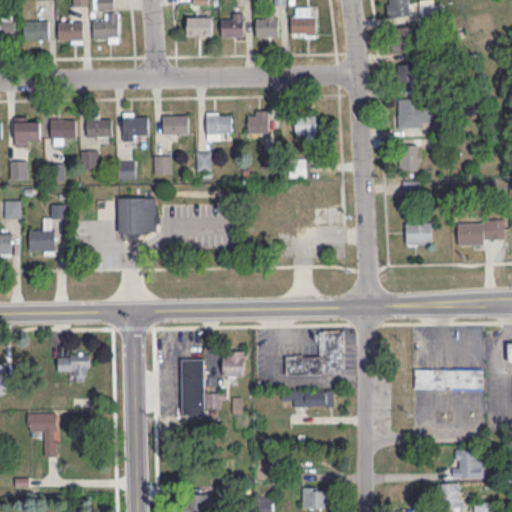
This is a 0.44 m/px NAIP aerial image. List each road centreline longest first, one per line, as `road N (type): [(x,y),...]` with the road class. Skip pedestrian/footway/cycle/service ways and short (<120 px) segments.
road 1 (tertiary): [(0,312),(511,304)]
road 2 (residential): [(0,76),(360,74)]
road 3 (residential): [(369,306),(350,0)]
road 4 (residential): [(370,511),(369,306)]
road 5 (tertiary): [(143,511),(139,310)]
